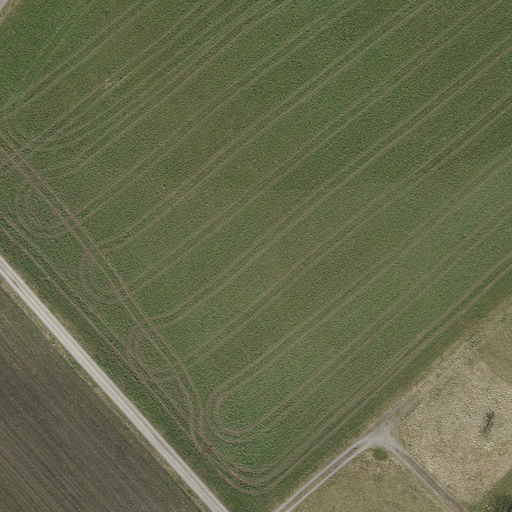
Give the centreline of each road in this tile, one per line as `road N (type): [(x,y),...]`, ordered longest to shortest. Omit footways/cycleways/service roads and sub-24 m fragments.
road 1 (track): [(220,511),(0,266)]
road 2 (track): [(459,511),(393,447),(369,438),(284,511)]
